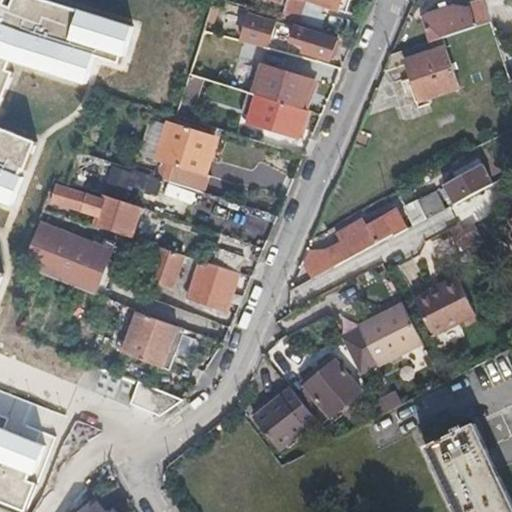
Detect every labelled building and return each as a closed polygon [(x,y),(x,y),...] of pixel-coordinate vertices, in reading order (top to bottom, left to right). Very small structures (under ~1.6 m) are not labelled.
[(282,0),(277,16),(295,22),(302,0),(305,0),(341,15),(346,0),(282,0)] [(431,41),(432,41),(467,29),(469,8),(452,7),(429,14),(425,19),(431,41)] [(246,12),(238,39),(262,46),(264,36),(270,38),(275,21),(246,12)] [(334,39),(294,27),(289,41),(302,45),(301,51),(328,59),(334,39)] [(237,39),(201,28),(186,72),(186,73),(224,85),(237,39)] [(436,52),(432,41),(431,41),(398,53),(420,115),(457,102),(439,51),(436,52)] [(262,65),(253,94),(300,108),(310,80),(262,65)] [(300,108),(253,94),(233,88),(229,104),(251,111),(248,121),(296,136),(305,109),(300,108)] [(158,154),(167,123),(154,120),(145,150),(158,154)] [(171,123),(165,140),(158,161),(162,162),(172,165),(167,179),(198,189),(203,175),(199,174),(211,136),(171,123)] [(172,165),(162,162),(158,176),(167,179),(172,165)] [(494,182),(489,173),(484,164),(446,185),(456,203),(494,182)] [(52,200),(75,207),(97,214),(102,200),(57,185),(52,200)] [(445,209),(440,201),(435,192),(419,202),(428,219),(445,209)] [(355,221),(346,226),(338,231),(342,240),(326,249),(334,265),(392,231),(395,237),(407,231),(395,210),(360,230),(355,221)] [(25,265),(59,278),(93,292),(109,252),(41,225),(25,265)] [(160,247),(155,263),(149,279),(171,286),(181,254),(160,247)] [(213,265),(238,273),(243,259),(218,250),(213,265)] [(226,311),(238,273),(213,265),(200,260),(187,298),(226,311)] [(458,277),(410,293),(424,334),(472,318),(458,277)] [(401,306),(379,317),(357,328),(359,331),(341,340),(359,375),(421,344),(401,306)] [(136,313),(129,334),(122,354),(161,368),(175,326),(136,313)] [(319,428),(343,409),(359,396),(334,364),(302,388),(304,391),(295,398),(314,422),(319,428)] [(151,384),(142,408),(173,419),(182,395),(151,384)] [(289,391),(254,417),(250,421),(249,421),(273,453),(275,452),(279,449),(288,443),(314,422),(295,398),(289,391)] [(395,395),(374,406),(380,417),(401,407),(395,395)] [(456,511),(511,511),(511,499),(494,462),(476,423),(425,447),(456,511)] [(93,511),(84,500),(71,511),(105,511),(93,511)]
